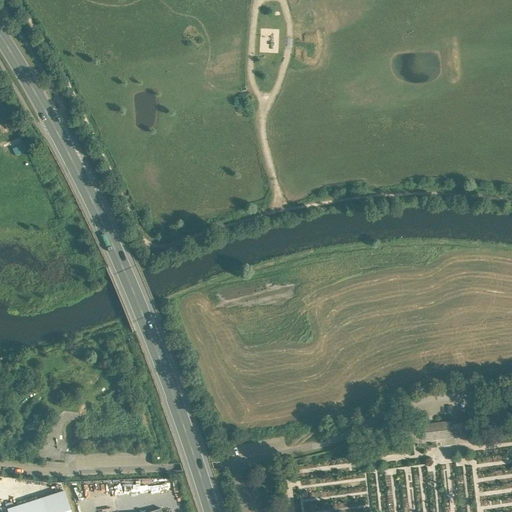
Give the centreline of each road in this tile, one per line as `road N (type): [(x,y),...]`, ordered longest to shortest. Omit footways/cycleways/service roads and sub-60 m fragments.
road 1 (primary): [(0,37),(123,269),(212,511)]
road 2 (residential): [(511,388),(400,405),(325,443),(214,464)]
road 3 (track): [(284,209),(258,122),(264,103),(250,78),(259,0)]
road 4 (residential): [(0,467),(214,464)]
